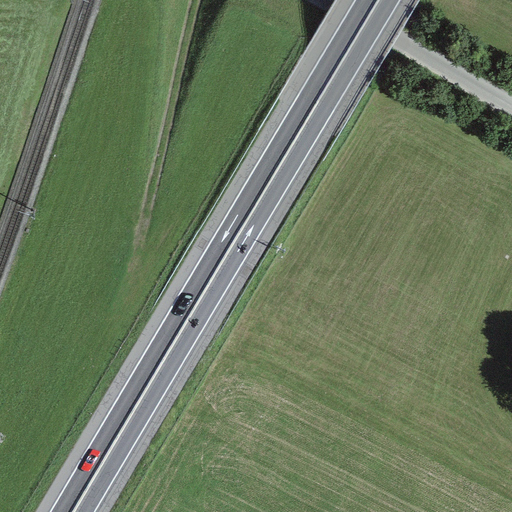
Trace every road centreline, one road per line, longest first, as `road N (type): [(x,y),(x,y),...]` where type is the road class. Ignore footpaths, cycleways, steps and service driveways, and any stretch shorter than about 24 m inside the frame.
road 1 (trunk): [(367,0),(61,511)]
road 2 (trunk): [(86,511),(391,0)]
road 3 (track): [(141,252),(200,0)]
road 4 (residential): [(511,108),(325,0)]
